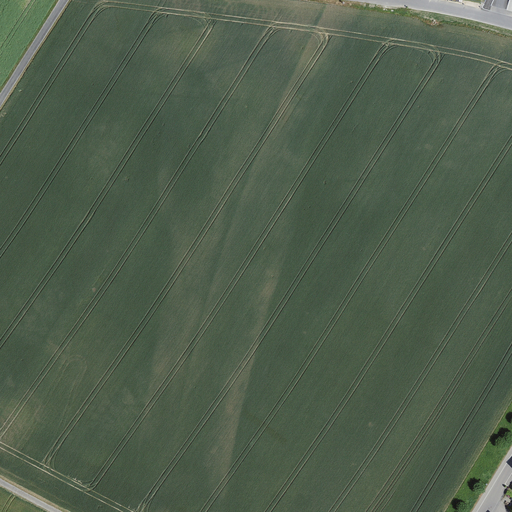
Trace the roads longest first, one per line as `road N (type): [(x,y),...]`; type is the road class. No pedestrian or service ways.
road 1 (primary): [(354,0),(264,251),(224,433),(216,511)]
road 2 (residential): [(511,23),(392,0)]
